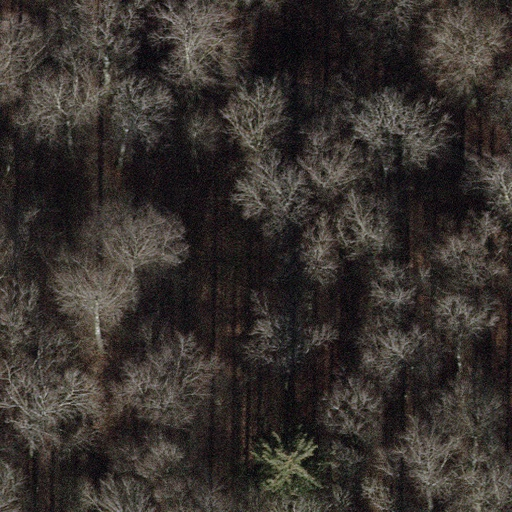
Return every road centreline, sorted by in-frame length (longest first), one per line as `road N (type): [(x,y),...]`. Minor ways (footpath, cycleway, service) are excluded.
road 1 (track): [(511,169),(444,140),(128,41),(0,28)]
road 2 (track): [(511,73),(309,37),(226,31),(153,49)]
